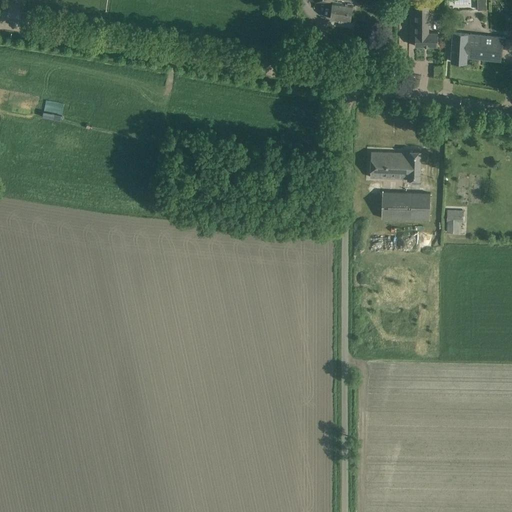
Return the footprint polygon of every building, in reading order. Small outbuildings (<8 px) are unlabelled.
[(350,21),(351,11),(353,3),(352,3),(352,0),(308,0),(332,0),(330,19),(350,21)] [(487,9),(487,0),(477,0),(478,9),(487,9)] [(437,46),(437,36),(437,33),(428,33),(429,5),(417,5),(416,33),(415,33),(415,36),(415,46),(437,46)] [(501,61),(501,51),(503,38),(453,32),(452,52),(451,62),(466,63),(466,58),(501,61)] [(407,153),(371,152),(370,177),(408,178),(408,180),(420,180),(421,151),(407,151),(407,153)] [(382,192),(381,218),(429,219),(430,193),(382,192)] [(459,221),(463,221),(463,211),(448,210),(447,221),(447,232),(459,233),(459,221)]
